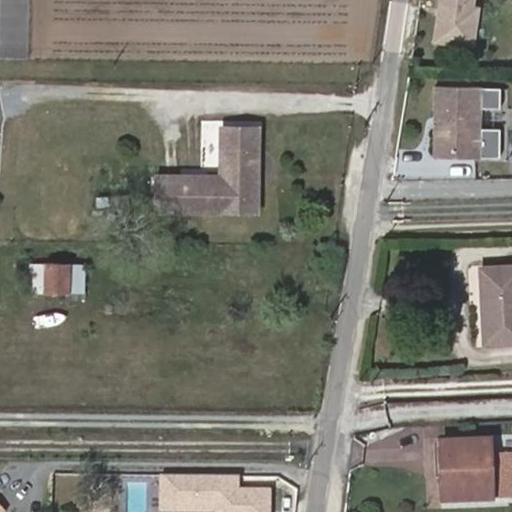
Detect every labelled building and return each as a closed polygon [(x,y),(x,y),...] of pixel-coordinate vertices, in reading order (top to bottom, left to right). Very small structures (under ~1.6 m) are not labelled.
[(476,0),(443,0),(438,40),(476,45),(481,5),(476,4),(476,0)] [(478,83),(433,83),(433,114),(437,114),(437,126),(433,126),(433,154),(477,154),(478,83)] [(482,123),(498,124),(500,105),(483,104),(482,123)] [(223,174),(159,173),(159,209),(258,210),(259,125),(224,125),(223,174)] [(29,289),(38,289),(38,259),(30,259),(29,289)] [(48,262),(46,289),(70,289),(71,262),(48,262)] [(511,342),(511,266),(482,267),(485,344),(511,342)] [(438,441),(440,475),(489,473),(488,439),(438,441)] [(240,488),(240,473),(167,472),(167,505),(221,506),(221,511),(270,511),(271,489),(240,488)] [(489,473),(440,475),(441,503),(490,502),(489,473)]
